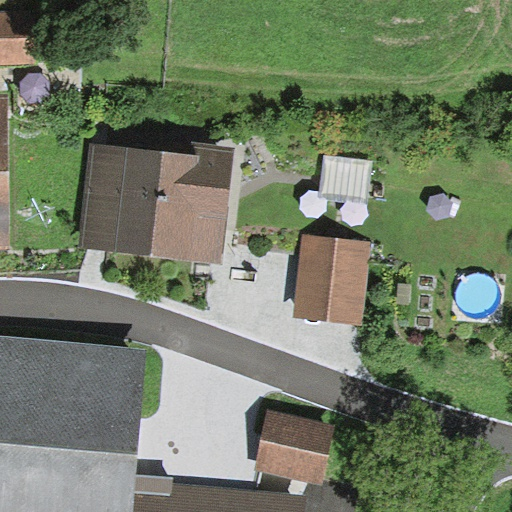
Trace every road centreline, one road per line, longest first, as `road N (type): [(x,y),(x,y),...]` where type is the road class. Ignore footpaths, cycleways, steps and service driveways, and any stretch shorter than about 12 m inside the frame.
road 1 (unclassified): [(0,300),(147,321),(511,444)]
road 2 (track): [(511,86),(197,68)]
